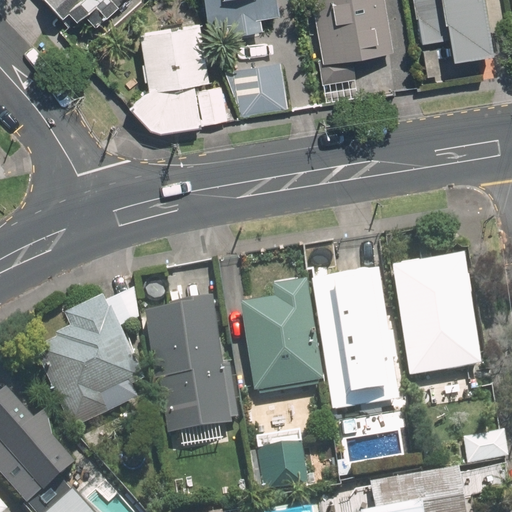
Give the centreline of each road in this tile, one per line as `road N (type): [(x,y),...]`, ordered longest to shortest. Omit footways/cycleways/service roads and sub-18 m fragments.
road 1 (secondary): [(511,145),(219,192),(109,222)]
road 2 (residential): [(109,222),(0,66)]
